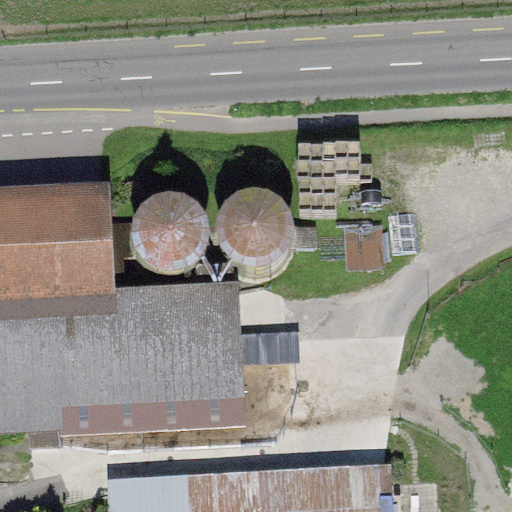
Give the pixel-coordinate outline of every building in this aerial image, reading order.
[(270,208),(256,206),(243,209),(232,216),(224,227),(219,243),(221,256),(232,272),(243,279),(258,282),(270,280),(280,274),(289,265),(294,252),(295,239),(290,225),(281,215),(270,208)] [(163,211),(151,217),(141,227),(136,240),(135,253),(140,268),(153,281),(172,287),(185,285),(193,282),(203,274),(208,267),(212,254),(212,243),(208,230),(201,220),(189,213),(176,210),(163,211)] [(106,211),(0,215),(0,308),(110,303),(106,211)] [(110,303),(0,308),(0,437),(32,436),(33,451),(62,450),(60,402),(227,394),(228,404),(240,403),(240,405),(242,405),(237,294),(235,294),(235,297),(110,303)] [(392,511),(391,481),(113,496),(114,511),(392,511)]
